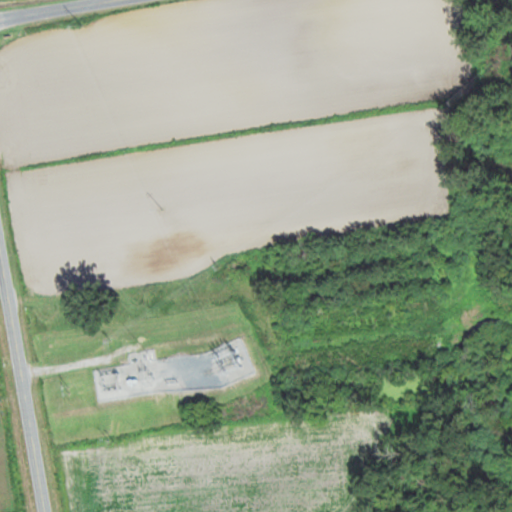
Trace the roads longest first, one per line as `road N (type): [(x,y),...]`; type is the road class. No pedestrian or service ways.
road 1 (residential): [(9,295),(173,294),(251,282),(267,351)]
road 2 (secondary): [(47,511),(0,243)]
